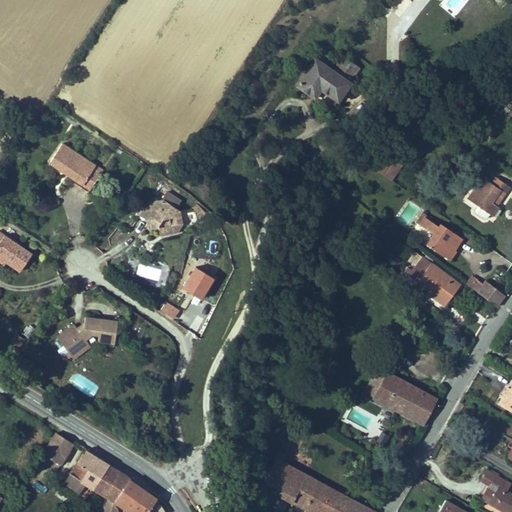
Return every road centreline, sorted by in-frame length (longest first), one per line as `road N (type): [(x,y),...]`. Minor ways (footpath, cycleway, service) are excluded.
road 1 (unclassified): [(81,263),(216,358),(204,388),(220,484),(169,493)]
road 2 (unclassified): [(511,296),(385,511)]
road 3 (primary): [(0,382),(169,493)]
